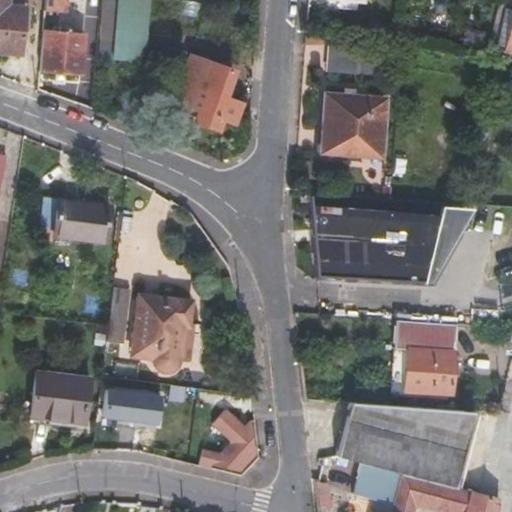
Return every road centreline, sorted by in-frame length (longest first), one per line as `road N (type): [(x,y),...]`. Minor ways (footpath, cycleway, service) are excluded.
road 1 (residential): [(297,511),(265,211)]
road 2 (residential): [(283,511),(122,471),(0,494)]
road 3 (residential): [(0,103),(265,211)]
road 4 (residential): [(265,211),(282,0)]
